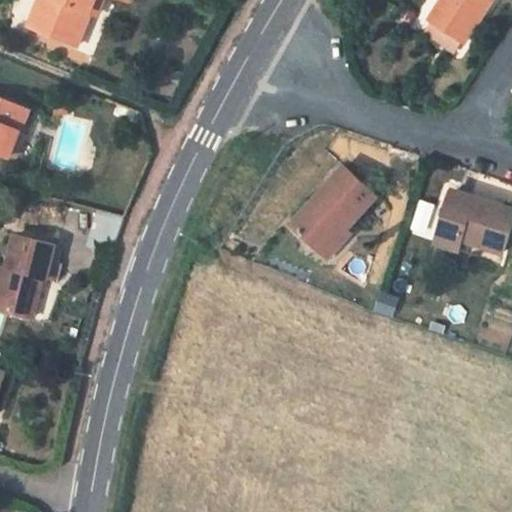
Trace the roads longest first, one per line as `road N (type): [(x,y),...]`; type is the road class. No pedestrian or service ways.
road 1 (secondary): [(242,63),(177,174),(81,507)]
road 2 (residential): [(242,63),(443,139)]
